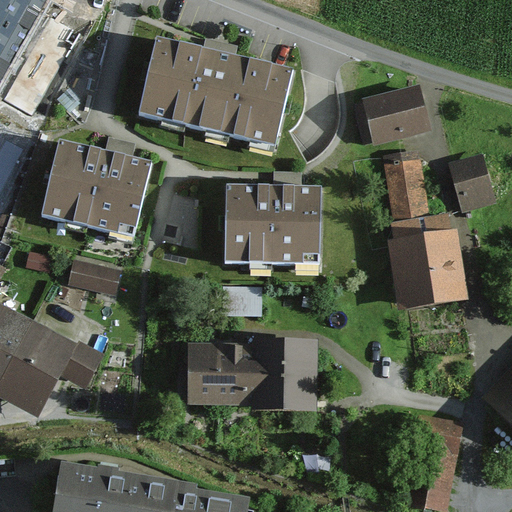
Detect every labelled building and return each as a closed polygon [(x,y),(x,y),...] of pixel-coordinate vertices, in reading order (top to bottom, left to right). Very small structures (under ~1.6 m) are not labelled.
[(0,0),(0,79),(44,0),(0,0)] [(294,75),(156,41),(137,120),(275,153),(294,75)] [(417,90),(363,103),(364,107),(356,109),(365,146),(375,144),(376,148),(428,135),(417,90)] [(0,196),(25,144),(0,132),(0,196)] [(121,157),(63,143),(44,216),(133,239),(151,165),(121,157)] [(418,153),(383,159),(394,217),(429,211),(418,153)] [(496,203),(481,157),(450,166),(465,213),(496,203)] [(323,192),(229,190),(227,270),(321,272),(323,192)] [(448,219),(393,227),(395,245),(389,246),(400,317),(467,306),(456,234),(450,235),(448,219)] [(31,254),(27,269),(49,274),(52,259),(31,254)] [(120,274),(72,262),(66,286),(115,298),(120,274)] [(261,289),(224,289),(224,318),(261,318),(261,289)] [(101,360),(0,306),(0,398),(37,418),(59,375),(86,389),(101,360)] [(256,406),(256,411),(316,410),(316,377),(315,340),(255,340),(255,345),(235,345),(189,345),(189,406),(256,406)] [(511,372),(485,398),(511,425),(511,372)] [(399,503),(442,510),(454,428),(411,421),(399,503)] [(100,473),(61,466),(53,511),(251,511),(253,505),(197,496),(198,490),(115,476),(117,468),(102,465),(100,473)]
